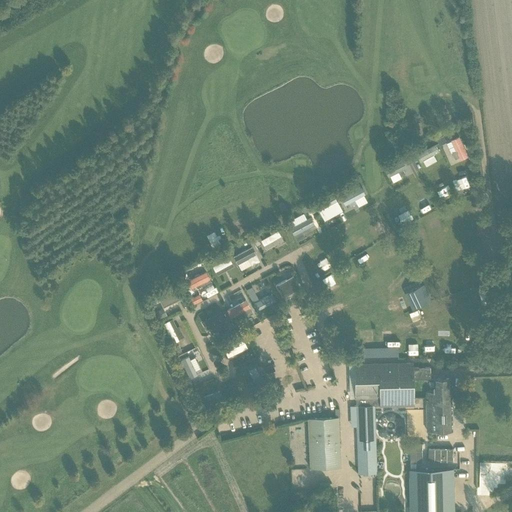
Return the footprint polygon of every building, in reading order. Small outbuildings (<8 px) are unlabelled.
[(459,137),(452,140),(457,151),(453,153),(456,158),(460,157),(461,159),(468,156),(459,137)] [(451,140),(447,142),(451,151),(456,149),(451,140)] [(435,144),(417,154),(421,162),(439,152),(435,144)] [(403,161),(385,171),(389,177),(398,172),(401,176),(405,173),(403,169),(406,168),(403,161)] [(361,187),(341,198),(345,205),(350,203),(351,206),(357,203),(355,200),(365,194),(361,187)] [(334,199),(317,208),(324,221),(341,211),(334,199)] [(304,213),(309,210),(307,205),(300,209),(302,213),(304,212),(304,213)] [(309,217),(289,228),(296,241),(304,237),(302,232),(313,225),(309,217)] [(426,232),(435,229),(432,220),(423,224),(426,232)] [(281,232),(264,242),(272,256),(280,251),(276,244),(285,239),(281,232)] [(250,237),(242,241),(244,245),(252,241),(250,237)] [(251,247),(233,257),(237,265),(247,259),(251,266),(258,262),(251,247)] [(228,261),(211,269),(214,276),(231,267),(228,261)] [(344,273),(350,286),(357,282),(351,269),(344,273)] [(205,272),(186,281),(190,289),(208,280),(205,272)] [(334,274),(325,279),(331,291),(341,287),(334,274)] [(286,280),(275,286),(281,298),(299,288),(296,282),(289,285),(286,280)] [(404,294),(412,310),(432,301),(424,285),(404,294)] [(174,286),(155,295),(161,308),(180,299),(174,286)] [(271,294),(252,303),(256,311),(275,302),(271,294)] [(192,305),(200,301),(197,296),(189,300),(192,305)] [(245,301),(226,311),(233,324),(239,320),(237,315),(249,308),(245,301)] [(164,316),(161,310),(153,313),(157,320),(164,316)] [(220,312),(201,323),(205,330),(224,320),(220,312)] [(168,321),(161,325),(171,345),(177,341),(168,321)] [(222,337),(234,330),(231,324),(219,331),(222,337)] [(379,330),(379,341),(392,340),(391,330),(379,330)] [(240,337),(220,347),(223,354),(243,344),(240,337)] [(438,348),(438,338),(427,339),(428,349),(438,348)] [(418,354),(418,342),(407,342),(407,354),(418,354)] [(173,348),(176,354),(181,351),(178,346),(173,348)] [(187,357),(179,360),(188,380),(195,376),(187,357)] [(412,363),(353,364),(354,399),(355,399),(378,398),(378,400),(379,405),(379,407),(413,406),(413,400),(412,379),(412,375),(412,371),(412,367),(412,363)] [(254,368),(247,371),(256,390),(263,387),(254,368)] [(430,368),(413,369),(414,380),(431,380),(430,368)] [(426,391),(427,431),(453,430),(452,378),(434,378),(435,391),(426,391)] [(197,388),(190,391),(194,401),(199,399),(203,407),(221,399),(218,392),(202,399),(197,388)] [(377,474),(375,415),(374,415),(374,405),(354,406),(354,411),(355,427),(356,474),(377,474)] [(307,419),(309,469),(340,468),(338,418),(307,419)] [(423,446),(410,446),(410,461),(423,461),(423,446)] [(453,447),(429,447),(429,459),(453,459),(453,447)] [(410,469),(410,511),(454,511),(454,468),(410,469)] [(397,511),(397,503),(385,504),(384,511),(397,511)]
